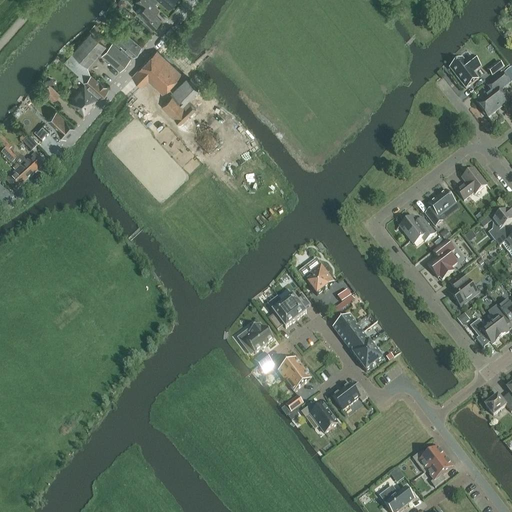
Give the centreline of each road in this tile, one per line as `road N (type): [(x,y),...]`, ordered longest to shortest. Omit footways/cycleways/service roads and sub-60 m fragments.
road 1 (residential): [(485,375),(370,229),(483,146)]
road 2 (unclassified): [(0,210),(46,174),(191,0)]
road 3 (residential): [(432,416),(400,374),(372,396),(350,366)]
